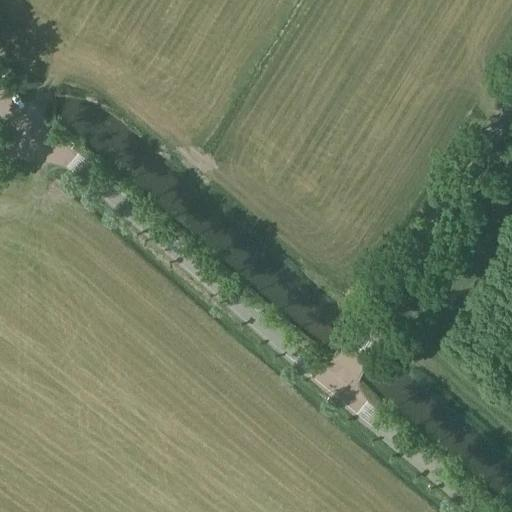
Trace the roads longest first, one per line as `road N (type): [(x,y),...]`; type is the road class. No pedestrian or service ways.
road 1 (unclassified): [(334,386),(0,97)]
road 2 (unclassified): [(334,386),(511,107)]
road 3 (unclassified): [(484,511),(334,386)]
